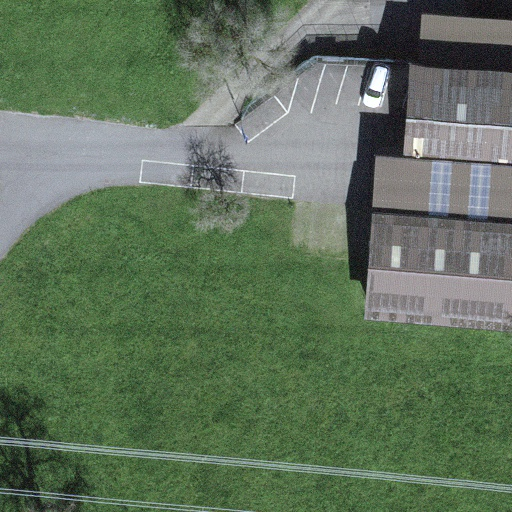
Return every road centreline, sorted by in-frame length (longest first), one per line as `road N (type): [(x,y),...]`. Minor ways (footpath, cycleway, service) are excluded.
road 1 (unclassified): [(83,161),(344,173)]
road 2 (track): [(187,166),(338,0)]
